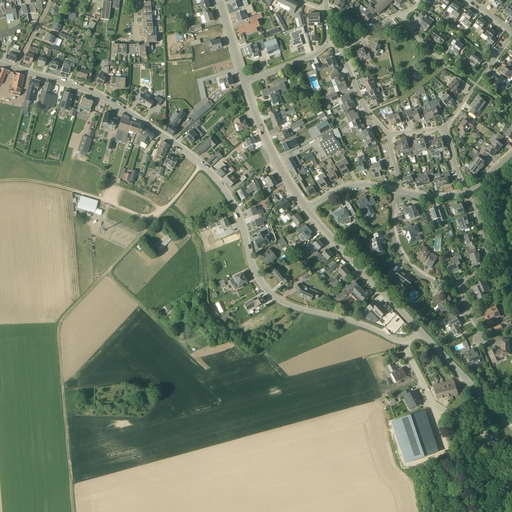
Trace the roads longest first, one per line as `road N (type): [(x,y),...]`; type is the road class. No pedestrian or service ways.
road 1 (residential): [(406,340),(278,299),(260,282),(240,220),(207,169),(92,91),(15,68)]
road 2 (track): [(72,511),(58,327),(201,164)]
road 3 (tertiary): [(419,331),(307,209)]
road 4 (tertiary): [(307,209),(267,147),(244,81)]
road 5 (residential): [(396,191),(393,235),(404,260),(430,280),(459,283)]
road 6 (tertiary): [(511,425),(419,331)]
road 7 (track): [(105,273),(194,354)]
